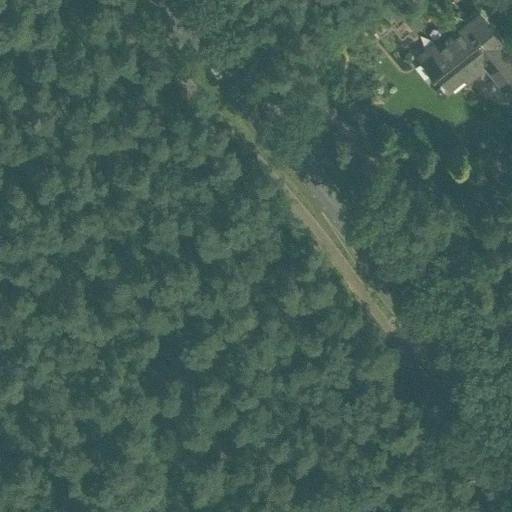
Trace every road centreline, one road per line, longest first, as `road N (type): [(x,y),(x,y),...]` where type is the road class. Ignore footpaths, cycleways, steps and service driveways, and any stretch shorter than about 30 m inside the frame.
road 1 (primary): [(370,261),(152,0)]
road 2 (primary): [(511,422),(370,261)]
road 3 (residential): [(370,261),(511,142)]
